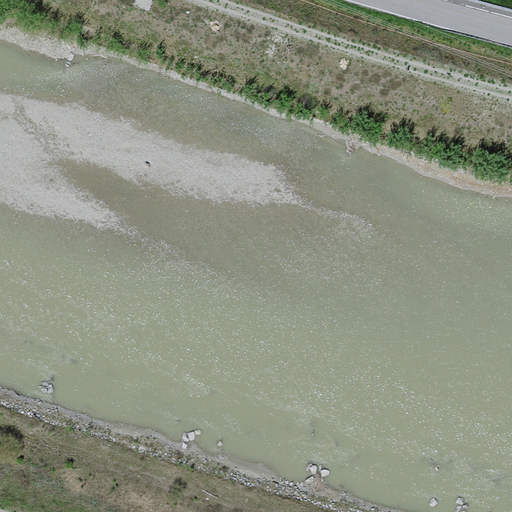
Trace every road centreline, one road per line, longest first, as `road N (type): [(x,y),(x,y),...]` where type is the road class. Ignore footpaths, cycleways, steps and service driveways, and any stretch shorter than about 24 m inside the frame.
road 1 (track): [(199,0),(511,94)]
road 2 (tertiary): [(375,0),(511,32)]
